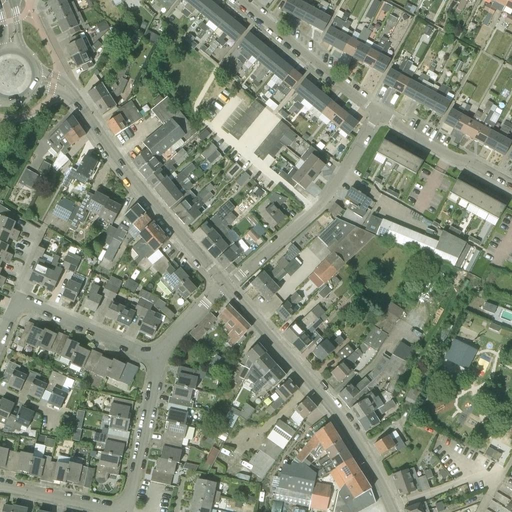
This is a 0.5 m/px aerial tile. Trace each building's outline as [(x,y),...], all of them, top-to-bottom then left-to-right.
[(53,12),(68,5),(66,0),(49,0),(48,1),(53,12)] [(157,0),(169,9),(176,0),(157,0)] [(192,7),(197,0),(182,0),(187,3),(183,8),(184,9),(187,12),(192,7)] [(207,0),(197,0),(192,7),(200,14),(210,2),(207,0)] [(293,16),(300,1),(297,0),(287,0),(282,10),(293,16)] [(375,0),(374,0),(368,11),(375,14),(380,3),(375,0)] [(463,0),(461,0),(457,9),(461,11),(466,2),(463,0)] [(508,0),(495,0),(494,2),(492,7),(489,13),(483,25),(488,27),(497,11),(501,13),(505,7),(505,8),(508,0)] [(303,21),(310,7),(300,2),(300,1),(293,16),(303,21)] [(320,12),(325,3),(321,1),(316,10),(310,7),(303,21),(312,26),(320,12)] [(211,19),(219,9),(210,2),(200,14),(209,21),(211,19)] [(78,13),(73,3),(68,5),(53,12),(58,23),(79,13),(79,12),(78,13)] [(489,13),(492,7),(486,4),(483,10),(489,13)] [(388,14),(390,8),(385,6),(382,11),(388,14)] [(209,21),(205,26),(209,28),(209,29),(213,25),(218,29),(228,16),(219,9),(211,19),(209,21)] [(323,32),(331,18),(320,12),(312,26),(323,32)] [(80,31),(78,27),(84,24),(79,13),(58,23),(63,34),(69,31),(71,36),(80,31)] [(345,23),(346,21),(349,16),(346,14),(344,13),(340,20),(345,23)] [(226,36),(236,24),(228,16),(218,29),(223,33),(215,42),(219,45),(223,40),(226,36)] [(333,47),(345,23),(340,20),(335,17),(322,41),(333,47)] [(101,33),(111,29),(107,21),(97,25),(101,33)] [(343,52),(350,38),(346,36),(349,31),(348,30),(351,24),(346,21),(345,23),(333,47),(343,52)] [(236,24),(226,36),(230,39),(235,43),(245,31),(236,24)] [(353,58),(367,30),(363,28),(356,41),(350,38),(343,52),(353,58)] [(429,38),(433,31),(427,28),(424,35),(429,38)] [(363,63),(374,44),(368,41),(372,32),(367,30),(353,58),(363,63)] [(153,42),(157,35),(150,31),(146,38),(153,42)] [(86,38),(83,33),(70,39),(73,44),(67,46),(72,58),(90,49),(91,48),(86,37),(86,38)] [(244,58),(258,41),(248,34),(238,46),(243,50),(239,54),(240,55),(241,55),(237,59),(240,62),(244,58)] [(373,69),(386,45),(386,44),(387,42),(383,39),(379,47),(374,44),(363,63),(373,69)] [(93,67),(91,62),(92,62),(90,56),(96,52),(102,46),(98,41),(91,48),(90,49),(72,58),(77,68),(82,66),(84,71),(93,67)] [(256,61),(266,49),(258,41),(244,58),(240,62),(244,65),(246,61),(248,62),(252,57),(256,61)] [(383,74),(390,60),(384,56),(389,47),(390,46),(386,45),(373,69),(383,74)] [(255,79),(275,56),(266,49),(256,61),(261,64),(250,78),(253,81),(255,79)] [(275,56),(255,79),(259,82),(264,75),(265,76),(269,71),(274,75),(284,63),(275,56)] [(393,89),(408,61),(404,58),(396,72),(390,69),(382,83),(393,89)] [(114,80),(120,83),(122,79),(123,79),(124,75),(130,64),(124,61),(114,80)] [(403,94),(411,80),(410,80),(413,74),(409,72),(413,63),(412,63),(408,61),(393,89),(403,94)] [(275,91),(277,88),(292,70),(284,63),(274,75),(279,79),(275,83),(275,84),(271,88),(275,91)] [(287,96),(293,88),(301,78),(292,70),(277,88),(287,96)] [(413,100),(427,76),(422,73),(419,79),(416,83),(411,80),(403,94),(413,100)] [(115,108),(117,107),(113,100),(122,94),(127,81),(125,80),(127,77),(124,75),(123,79),(122,79),(120,83),(118,88),(116,91),(95,105),(102,116),(115,107),(115,108)] [(423,105),(433,85),(427,82),(430,77),(427,76),(413,100),(423,105)] [(291,115),(313,87),(305,80),(296,90),(299,93),(292,101),(295,103),(288,112),(291,115)] [(95,105),(116,91),(118,88),(115,83),(105,89),(102,84),(101,84),(101,85),(87,94),(95,105)] [(433,110),(445,87),(442,84),(439,89),(438,89),(435,94),(430,91),(433,86),(433,85),(423,105),(433,110)] [(309,111),(322,95),(313,87),(291,115),(295,117),(304,107),(309,111)] [(443,116),(450,102),(445,99),(447,94),(450,89),(445,87),(433,110),(443,116)] [(322,114),(332,103),(322,95),(309,111),(309,112),(314,116),(311,120),(315,123),(322,114)] [(157,106),(151,111),(159,121),(175,107),(167,97),(163,100),(157,106)] [(157,106),(163,100),(160,97),(154,102),(157,106)] [(275,110),(279,105),(270,98),(266,102),(275,110)] [(261,114),(264,109),(255,101),(251,106),(261,114)] [(115,136),(142,118),(131,102),(116,111),(119,115),(107,124),(115,136)] [(332,103),(322,114),(330,121),(340,110),(332,103)] [(462,115),(467,105),(463,103),(460,107),(459,107),(456,112),(451,109),(444,123),(454,129),(462,115)] [(257,118),(261,114),(251,106),(248,111),(257,118)] [(147,149),(185,118),(175,107),(159,121),(164,126),(142,144),(147,149)] [(474,140),(490,111),(486,108),(480,118),(474,115),(472,120),(464,134),(474,140)] [(340,110),(330,121),(339,129),(349,117),(340,110)] [(253,123),(257,118),(248,111),(244,115),(253,123)] [(491,131),(494,126),(489,124),(495,113),(490,111),(474,140),(484,145),(491,131)] [(249,128),(253,123),(244,115),(240,120),(249,128)] [(464,134),(472,120),(462,115),(454,129),(464,134)] [(59,144),(58,143),(67,136),(79,126),(72,117),(47,141),(52,146),(50,148),(57,155),(62,147),(59,144)] [(349,117),(339,129),(342,132),(348,136),(358,124),(349,117)] [(139,171),(192,127),(185,118),(147,149),(132,162),(139,171)] [(246,132),(249,128),(240,120),(236,125),(246,132)] [(504,132),(509,123),(505,121),(500,130),(504,132)] [(285,134),(289,129),(280,122),(276,126),(285,134)] [(242,137),(246,132),(236,125),(232,129),(242,137)] [(66,150),(86,136),(86,135),(79,126),(67,136),(58,143),(59,144),(60,143),(64,148),(61,152),(56,161),(57,162),(55,165),(59,169),(68,161),(64,156),(68,152),(66,150)] [(282,139),(285,134),(276,126),(272,131),(282,139)] [(146,181),(171,159),(174,157),(177,154),(174,151),(197,133),(192,127),(139,171),(138,172),(146,181)] [(238,142),(242,137),(232,129),(229,134),(238,142)] [(278,143),(282,139),(272,131),(269,136),(278,143)] [(494,150),(501,137),(497,134),(491,131),(484,145),(494,150)] [(505,139),(508,134),(504,132),(501,137),(494,150),(504,156),(511,142),(505,139)] [(290,147),(297,139),(290,133),(283,141),(290,147)] [(274,148),(275,146),(278,143),(269,136),(265,140),(274,148)] [(394,143),(385,138),(376,154),(386,159),(394,143)] [(270,152),(274,148),(265,140),(261,145),(270,152)] [(206,159),(218,148),(213,142),(201,153),(206,159)] [(325,146),(320,142),(317,146),(322,150),(325,146)] [(404,148),(394,143),(386,159),(396,164),(404,148)] [(266,157),(268,155),(270,152),(261,145),(257,150),(266,157)] [(273,159),(280,150),(275,146),(274,148),(270,152),(268,155),(273,159)] [(318,174),(325,166),(320,162),(324,158),(311,147),(300,160),(305,163),(318,174)] [(414,154),(404,148),(396,164),(406,170),(414,154)] [(263,162),(266,157),(257,150),(253,154),(263,162)] [(424,159),(414,154),(406,170),(416,176),(424,159)] [(92,172),(97,163),(85,157),(77,171),(71,168),(64,182),(71,185),(75,178),(86,184),(89,177),(91,178),(94,172),(92,172)] [(167,179),(173,174),(169,169),(175,163),(171,159),(146,181),(153,190),(167,178),(167,179)] [(48,172),(52,163),(44,160),(40,169),(48,172)] [(243,168),(238,163),(226,175),(231,180),(243,168)] [(311,182),(318,174),(305,163),(298,172),(311,182)] [(31,188),(38,176),(26,169),(19,183),(25,186),(25,185),(31,188)] [(190,175),(186,170),(182,173),(176,177),(173,173),(173,174),(167,179),(167,178),(153,190),(161,199),(179,185),(182,182),(189,175),(190,175)] [(281,178),(292,188),(296,191),(300,187),(304,191),(311,182),(298,172),(292,180),(284,174),(281,178)] [(236,183),(240,187),(250,177),(245,173),(236,183)] [(467,183),(458,177),(449,193),(459,199),(467,183)] [(194,187),(189,182),(185,185),(182,182),(179,185),(161,199),(169,209),(172,206),(184,196),(186,194),(194,187)] [(477,188),(467,183),(459,199),(469,204),(471,200),(477,188)] [(487,194),(477,188),(471,200),(469,205),(478,209),(487,194)] [(192,194),(187,199),(184,196),(172,206),(175,209),(173,211),(175,214),(174,215),(179,220),(201,201),(209,193),(205,189),(195,198),(192,194)] [(362,218),(366,213),(365,212),(372,201),(353,190),(347,201),(357,208),(354,213),(362,218)] [(208,202),(213,196),(209,193),(201,201),(179,220),(184,225),(185,224),(187,227),(201,215),(200,214),(204,211),(201,208),(208,202)] [(273,228),(284,218),(276,209),(287,200),(272,193),(266,198),(272,205),(261,214),(273,228)] [(101,197),(95,194),(89,205),(83,202),(79,209),(78,211),(74,219),(71,225),(69,229),(74,232),(76,228),(79,223),(81,225),(86,215),(85,213),(86,211),(99,217),(99,218),(109,200),(109,199),(102,196),(101,197)] [(496,199),(487,194),(478,209),(478,210),(488,215),(489,213),(496,199)] [(62,201),(60,200),(52,215),(66,223),(74,208),(73,207),(74,204),(63,199),(62,201)] [(507,204),(496,199),(489,213),(488,215),(498,221),(507,204)] [(112,225),(121,208),(115,205),(115,204),(109,200),(99,218),(112,225)] [(231,214),(236,208),(229,201),(221,209),(217,213),(193,235),(201,243),(221,225),(224,221),(231,214)] [(335,217),(341,209),(335,204),(329,212),(335,217)] [(139,235),(152,223),(145,214),(137,205),(124,217),(118,230),(117,230),(109,246),(107,250),(103,258),(111,262),(121,244),(128,232),(135,239),(139,235)] [(237,219),(231,214),(224,221),(230,227),(237,219)] [(0,228),(17,236),(19,231),(12,228),(15,222),(0,215),(0,228)] [(382,221),(370,215),(364,229),(376,234),(375,236),(454,267),(457,259),(458,259),(466,243),(442,231),(438,242),(382,219),(382,221)] [(325,284),(375,236),(338,218),(319,237),(329,247),(327,248),(332,253),(313,272),(325,284)] [(136,254),(161,232),(152,223),(139,235),(142,239),(132,249),(136,254)] [(227,233),(221,225),(201,243),(208,252),(231,231),(230,231),(227,233)] [(109,246),(117,230),(109,226),(101,241),(104,242),(104,243),(109,246)] [(17,236),(0,228),(0,242),(5,244),(8,238),(15,241),(17,236)] [(255,243),(260,238),(252,229),(246,234),(255,243)] [(215,260),(234,242),(231,239),(234,235),(231,231),(208,252),(215,260)] [(154,254),(168,241),(161,232),(136,254),(138,257),(134,260),(136,266),(146,256),(148,259),(154,254)] [(0,242),(0,255),(10,259),(12,255),(5,252),(8,245),(5,244),(0,242)] [(225,270),(237,259),(237,258),(243,252),(235,244),(216,261),(225,270)] [(39,260),(41,261),(46,247),(40,245),(34,258),(39,260)] [(289,252),(295,258),(300,253),(292,245),(287,250),(289,252)] [(67,271),(73,258),(74,255),(68,252),(67,256),(61,268),(67,271)] [(282,270),(295,258),(289,252),(277,264),(279,266),(267,277),(263,273),(250,285),(259,293),(283,270),(282,270)] [(10,259),(0,255),(0,264),(1,261),(8,264),(10,259)] [(52,293),(62,270),(56,267),(61,257),(56,255),(51,266),(42,286),(48,288),(46,291),(52,293)] [(74,274),(80,261),(73,258),(67,271),(74,274)] [(45,263),(41,261),(39,260),(29,283),(34,285),(35,283),(42,286),(51,266),(45,263)] [(177,271),(171,264),(168,269),(160,281),(171,294),(175,290),(176,291),(188,280),(187,280),(188,278),(180,268),(177,271)] [(276,285),(287,274),(283,270),(259,293),(268,302),(280,290),(276,285)] [(119,288),(122,282),(111,277),(108,283),(107,283),(114,286),(119,288)] [(124,286),(135,292),(140,283),(129,277),(124,286)] [(82,283),(71,278),(70,281),(69,280),(61,298),(74,303),(82,283)] [(185,301),(197,290),(188,280),(176,291),(185,301)] [(108,299),(114,286),(107,283),(101,296),(108,299)] [(95,312),(102,297),(97,295),(100,288),(93,285),(84,307),(95,312)] [(114,301),(119,288),(114,286),(108,299),(114,301)] [(323,300),(332,292),(326,286),(317,294),(323,300)] [(147,300),(151,294),(141,290),(138,296),(140,297),(147,300)] [(286,322),(306,304),(296,293),(276,311),(281,316),(279,318),(283,322),(285,321),(286,322)] [(156,307),(160,300),(151,294),(147,300),(153,305),(156,307)] [(140,316),(147,300),(140,297),(134,311),(124,307),(118,322),(128,327),(135,313),(140,316)] [(152,337),(160,321),(153,318),(155,313),(150,311),(153,305),(147,300),(140,316),(145,318),(139,331),(152,337)] [(118,322),(124,307),(112,302),(105,317),(118,322)] [(486,303),(483,310),(494,314),(497,307),(486,303)] [(237,326),(243,320),(229,305),(221,313),(218,317),(231,330),(237,325),(237,326)] [(316,329),(321,324),(317,320),(325,313),(318,305),(297,325),(295,323),(283,335),(300,354),(306,348),(308,350),(315,344),(307,336),(310,334),(311,335),(317,329),(316,329)] [(171,319),(175,315),(165,307),(162,311),(171,319)] [(376,353),(393,327),(396,322),(398,318),(385,310),(362,343),(357,350),(354,353),(343,362),(331,373),(340,383),(352,372),(349,368),(369,349),(376,353)] [(197,342),(213,325),(212,324),(217,319),(211,314),(195,329),(189,334),(197,342)] [(251,328),(243,320),(237,326),(237,325),(231,330),(232,331),(229,334),(228,336),(231,339),(228,342),(232,347),(235,344),(251,328)] [(36,349),(44,332),(35,328),(36,326),(28,322),(17,346),(24,348),(25,344),(36,349)] [(498,333),(500,327),(491,323),(488,329),(498,333)] [(56,334),(45,329),(44,332),(36,349),(37,349),(38,347),(49,352),(50,351),(55,353),(63,335),(57,332),(56,334)] [(72,362),(79,347),(80,345),(69,340),(70,338),(63,335),(55,353),(60,356),(60,357),(72,362)] [(335,350),(344,342),(339,336),(330,344),(326,340),(312,352),(321,362),(335,350)] [(449,362),(459,341),(451,338),(441,358),(449,362)] [(244,380),(251,367),(265,354),(266,353),(258,344),(244,356),(240,365),(239,367),(243,369),(239,377),(244,380)] [(343,362),(354,353),(347,345),(336,355),(343,362)] [(83,349),(79,347),(72,362),(71,364),(83,369),(83,368),(88,371),(97,352),(84,347),(83,349)] [(383,372),(398,347),(397,347),(390,358),(384,354),(372,372),(354,388),(351,384),(338,396),(346,405),(370,384),(383,372)] [(391,399),(413,356),(398,347),(383,372),(370,384),(373,387),(384,375),(392,378),(384,391),(378,396),(378,397),(375,399),(372,394),(368,397),(368,398),(350,409),(358,422),(390,402),(392,399),(391,399)] [(105,379),(112,362),(100,356),(101,354),(97,352),(88,371),(94,373),(93,374),(105,379)] [(257,384),(276,366),(265,354),(251,367),(244,380),(245,380),(249,373),(257,384)] [(124,365),(113,360),(112,362),(105,379),(106,377),(118,382),(118,381),(130,386),(138,368),(125,363),(124,365)] [(20,391),(23,386),(27,376),(18,372),(20,367),(9,362),(1,381),(8,384),(7,386),(20,391)] [(195,390),(198,378),(196,378),(198,371),(179,366),(176,376),(179,377),(177,386),(195,390)] [(273,388),(285,376),(284,375),(284,373),(282,371),(281,371),(276,366),(257,384),(255,385),(251,392),(255,395),(257,393),(261,396),(271,388),(272,389),(273,388)] [(40,400),(45,390),(47,385),(38,381),(40,376),(29,371),(27,376),(23,386),(30,389),(27,395),(40,400)] [(60,409),(64,400),(67,393),(58,389),(63,378),(52,373),(47,385),(45,390),(52,393),(47,403),(60,409)] [(65,385),(73,386),(75,378),(67,377),(65,385)] [(270,415),(298,390),(293,385),(293,384),(292,382),(290,382),(289,380),(276,392),(276,391),(275,392),(280,397),(265,410),(270,415)] [(195,390),(177,386),(174,385),(172,397),(169,396),(168,403),(192,409),(193,402),(190,401),(192,390),(195,390)] [(414,405),(420,393),(411,388),(405,400),(414,405)] [(131,411),(133,402),(114,398),(112,404),(111,404),(109,416),(127,420),(129,411),(131,411)] [(295,412),(286,425),(296,432),(301,424),(303,420),(317,408),(308,398),(294,410),(295,412)] [(1,401),(0,400),(0,423),(5,425),(8,420),(10,416),(14,405),(2,399),(1,401)] [(365,432),(380,423),(377,418),(396,406),(392,399),(390,402),(358,422),(365,432)] [(192,409),(168,403),(166,410),(169,411),(166,422),(168,423),(185,426),(187,414),(186,414),(187,408),(192,409)] [(246,421),(254,410),(245,404),(241,413),(239,416),(246,421)] [(27,429),(34,413),(22,408),(17,418),(10,416),(8,420),(5,425),(16,430),(18,425),(27,429)] [(229,410),(227,416),(231,418),(228,424),(233,426),(238,415),(229,410)] [(76,421),(66,416),(65,416),(63,426),(74,428),(76,421)] [(128,439),(130,433),(127,432),(130,420),(127,420),(109,416),(111,417),(109,429),(110,429),(108,435),(128,439)] [(279,420),(250,461),(256,466),(266,473),(296,432),(286,425),(279,420)] [(187,427),(185,426),(168,423),(167,432),(164,431),(162,441),(182,445),(183,439),(184,439),(187,427)] [(295,458),(295,459),(302,464),(305,459),(310,454),(309,454),(312,451),(313,452),(320,443),(336,432),(330,423),(314,435),(295,458)] [(128,439),(108,435),(95,432),(93,441),(105,444),(103,453),(119,457),(122,458),(124,448),(126,449),(128,439)] [(315,460),(324,451),(341,441),(336,432),(320,443),(313,452),(312,451),(309,454),(310,454),(313,457),(313,458),(315,460)] [(392,441),(388,436),(373,445),(380,456),(394,447),(397,452),(405,447),(399,437),(392,441)] [(53,448),(54,440),(45,439),(44,446),(53,448)] [(179,463),(181,451),(180,451),(182,445),(162,441),(160,449),(163,450),(160,459),(179,463)] [(330,460),(347,450),(341,441),(324,451),(315,460),(325,451),(327,456),(318,462),(320,466),(321,465),(330,460)] [(10,472),(14,452),(9,451),(9,450),(0,447),(0,467),(1,468),(1,470),(10,472)] [(497,462),(501,455),(488,448),(484,454),(497,462)] [(336,469),(352,459),(347,450),(330,460),(321,465),(330,460),(332,464),(315,473),(314,472),(313,473),(316,475),(320,477),(336,469)] [(20,453),(14,452),(10,472),(19,474),(20,471),(29,473),(33,455),(20,452),(20,453)] [(117,466),(119,457),(103,453),(101,453),(98,466),(95,477),(108,480),(109,474),(118,476),(120,467),(117,466)] [(211,466),(215,456),(209,454),(205,463),(211,466)] [(45,460),(33,457),(33,455),(29,473),(28,476),(40,478),(39,481),(46,482),(51,462),(52,457),(46,456),(45,460)] [(432,467),(439,462),(434,456),(431,458),(430,459),(429,462),(429,464),(432,467)] [(179,463),(160,459),(158,458),(156,470),(153,470),(150,482),(170,486),(172,475),(173,475),(176,463),(179,464),(179,463)] [(308,468),(311,464),(305,459),(302,464),(308,468)] [(336,469),(338,472),(333,475),(341,489),(345,483),(361,473),(352,459),(336,469)] [(69,465),(56,462),(56,464),(51,462),(46,482),(53,483),(54,481),(65,484),(66,481),(70,463),(69,463),(69,465)] [(74,486),(83,487),(88,468),(82,467),(82,465),(70,463),(66,481),(75,483),(74,486)] [(195,472),(198,466),(185,463),(183,469),(195,472)] [(308,468),(302,464),(300,466),(292,463),(291,466),(283,465),(280,478),(278,489),(311,496),(314,483),(316,475),(313,473),(308,468)] [(313,473),(314,472),(317,469),(311,464),(308,468),(313,473)] [(258,485),(262,480),(266,473),(256,466),(251,472),(258,477),(253,483),(258,485)] [(94,469),(88,468),(83,487),(90,489),(94,469)] [(396,486),(418,478),(414,468),(413,468),(393,476),(393,477),(394,482),(395,482),(396,486)] [(443,479),(447,475),(442,469),(437,473),(443,479)] [(371,489),(361,473),(345,483),(341,489),(338,493),(333,511),(358,511),(376,503),(371,489)] [(431,489),(428,479),(432,478),(431,474),(425,476),(418,478),(396,486),(398,491),(397,491),(399,496),(400,495),(400,496),(421,489),(422,492),(431,489)] [(219,498),(220,493),(213,491),(214,484),(197,480),(195,493),(219,498)] [(329,499),(331,489),(330,489),(331,486),(319,483),(314,483),(311,496),(309,507),(318,509),(321,498),(329,499)] [(218,503),(219,498),(195,493),(192,505),(211,509),(212,502),(218,503)] [(404,510),(404,511),(427,511),(429,511),(425,502),(404,510)]
